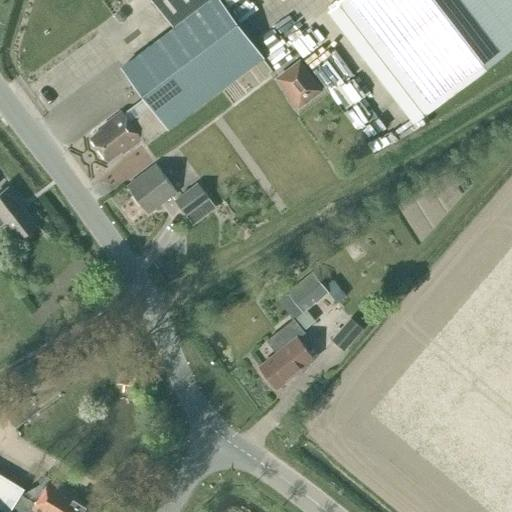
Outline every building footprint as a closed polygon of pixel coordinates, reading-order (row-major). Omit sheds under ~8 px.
[(169,128),(262,58),(218,0),(152,0),(174,28),(122,66),(151,105),(129,121),(121,111),(101,126),(103,129),(91,138),(108,160),(121,150),(123,152),(141,139),(145,145),(168,127),(169,128)] [(511,0),(342,0),(427,110),(511,43),(511,0)] [(298,106),(319,90),(298,62),(277,78),(290,95),(287,98),(294,108),(297,105),(298,106)] [(147,213),(176,192),(155,164),(127,186),(147,213)] [(185,215),(208,198),(197,183),(174,200),(185,215)] [(37,225),(8,186),(0,192),(0,226),(4,223),(18,240),(37,225)] [(308,352),(297,338),(304,333),(302,330),(314,320),(307,309),(329,293),(312,271),(287,291),(302,312),(266,340),(276,353),(259,367),(276,389),(314,359),(318,355),(313,349),(308,352)] [(350,318),(332,339),(344,349),(362,328),(350,318)] [(64,355),(65,366),(82,364),(81,353),(64,355)] [(128,396),(134,382),(119,375),(113,390),(128,396)] [(0,505),(14,482),(0,473),(0,505)] [(10,511),(12,511),(97,511),(98,511),(75,497),(70,494),(71,491),(50,478),(50,479),(44,475),(39,485),(44,488),(35,503),(21,494),(10,511)] [(130,492),(134,479),(125,477),(121,490),(130,492)]
